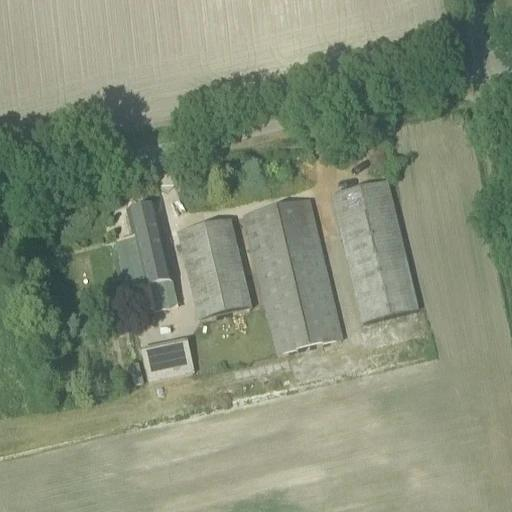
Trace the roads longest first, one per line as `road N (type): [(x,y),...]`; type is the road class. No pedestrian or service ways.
road 1 (unclassified): [(0,199),(486,81)]
road 2 (unclassified): [(511,204),(486,81)]
